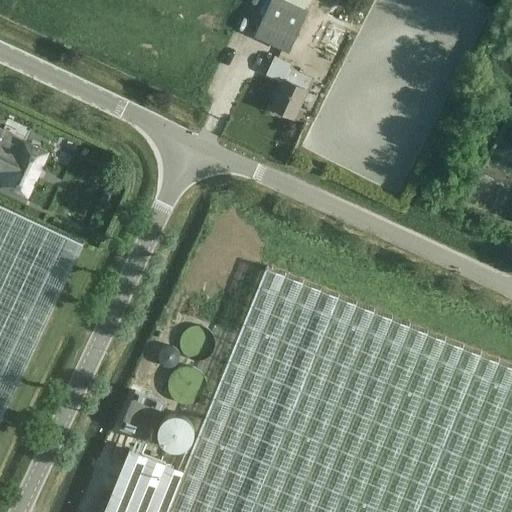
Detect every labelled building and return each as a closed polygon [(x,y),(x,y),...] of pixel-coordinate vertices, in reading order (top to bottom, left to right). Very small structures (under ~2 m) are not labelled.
[(270,0),(254,36),(289,52),(308,11),(304,9),(308,0),(270,0)] [(271,107),(294,118),(313,77),(291,67),(292,63),(274,55),(266,74),(283,82),(271,107)] [(23,143),(0,132),(0,181),(26,193),(46,151),(23,140),(23,143)] [(0,423),(83,243),(0,204),(0,423)] [(511,511),(511,365),(266,266),(183,471),(129,449),(103,511),(511,511)] [(150,439),(165,403),(135,390),(120,428),(150,439)]
